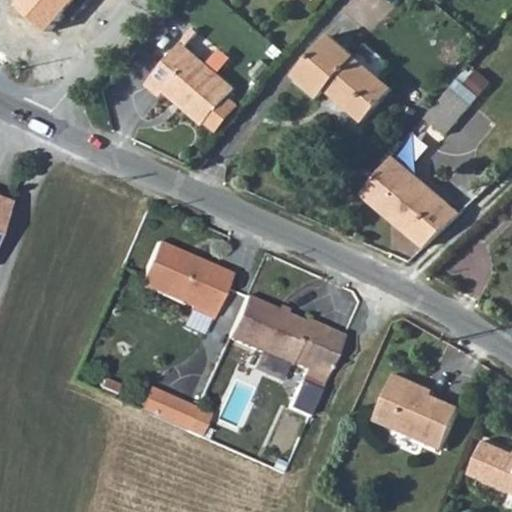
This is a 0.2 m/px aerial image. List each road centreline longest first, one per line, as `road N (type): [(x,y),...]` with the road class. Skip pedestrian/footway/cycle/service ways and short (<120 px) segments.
road 1 (residential): [(47,123),(402,286),(511,352)]
road 2 (residential): [(47,123),(148,0)]
